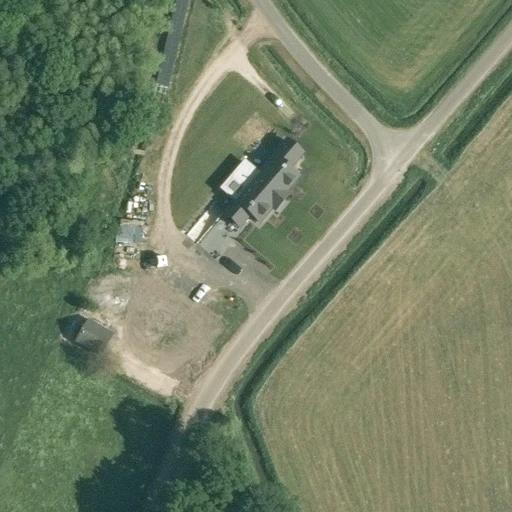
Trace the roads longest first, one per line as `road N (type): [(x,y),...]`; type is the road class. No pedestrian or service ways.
road 1 (unclassified): [(159,511),(190,431),(242,345),(400,159)]
road 2 (unclassified): [(400,159),(256,0)]
road 3 (unclassified): [(400,159),(511,31)]
